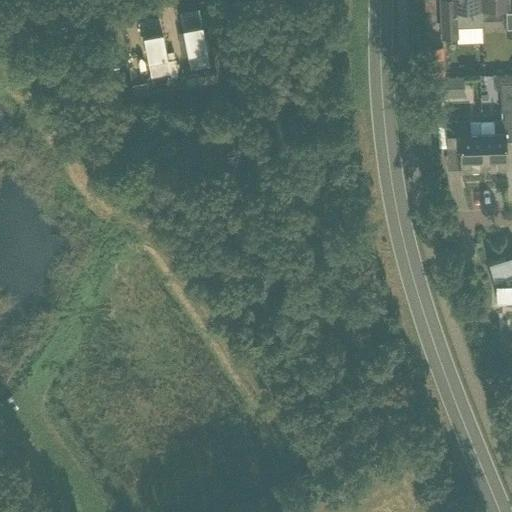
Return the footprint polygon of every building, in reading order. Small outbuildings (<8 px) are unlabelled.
[(480,8),(479,0),(440,0),(442,37),(457,37),(457,27),(481,26),(481,20),(480,8)] [(508,0),(479,0),(480,8),(481,20),(505,19),(506,34),(511,34),(511,2),(508,3),(508,0)] [(199,10),(180,14),(190,67),(209,64),(199,10)] [(151,75),(170,71),(159,17),(141,21),(151,75)] [(443,75),(442,47),(425,48),(427,76),(443,75)] [(173,88),(187,85),(185,74),(171,77),(173,88)] [(443,78),(432,78),(433,98),(444,98),(443,78)] [(148,92),(146,82),(132,84),(134,95),(148,92)] [(504,111),(511,110),(511,82),(500,83),(501,111),(504,111)] [(482,133),(481,120),(445,122),(446,147),(459,147),(460,171),(472,171),(472,168),(483,168),(482,133)] [(506,169),(505,140),(505,120),(493,120),(494,132),(482,133),(483,168),(495,167),(495,170),(506,169)] [(495,280),(495,297),(511,296),(511,254),(488,262),(493,278),(495,278),(496,280),(495,280)]
